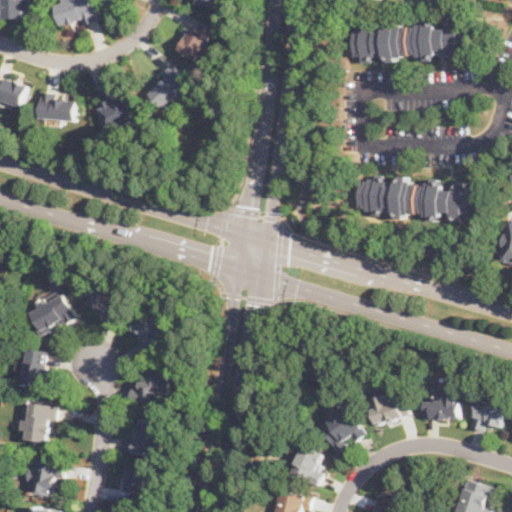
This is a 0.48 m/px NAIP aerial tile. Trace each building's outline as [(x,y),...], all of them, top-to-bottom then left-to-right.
[(31,8),(31,0),(0,0),(0,16),(26,16),(26,8),(31,8)] [(61,0),(58,1),(65,27),(99,17),(94,0),(61,0)] [(200,60),(218,28),(198,17),(180,49),(200,60)] [(354,24),(356,61),(470,57),(468,18),(354,24)] [(192,82),(174,62),(163,72),(168,77),(152,92),(165,107),(192,82)] [(0,98),(25,105),(32,82),(0,73),(0,98)] [(79,97),(71,97),(71,91),(44,91),(43,118),(79,118),(79,97)] [(100,103),(109,128),(141,117),(133,92),(100,103)] [(478,221),(482,188),(446,184),(447,178),(365,170),(361,210),(478,221)] [(511,262),(511,220),(508,220),(501,260),(511,262)] [(122,320),(128,290),(98,283),(93,303),(104,306),(102,316),(122,320)] [(32,311),(45,335),(80,317),(67,292),(32,311)] [(149,349),(172,337),(158,311),(135,323),(149,349)] [(49,348),(29,346),(26,383),(51,385),(53,363),(48,362),(49,348)] [(168,403),(172,368),(147,365),(144,386),(136,385),(134,399),(168,403)] [(409,398),(398,401),(395,390),(371,396),(378,424),(414,414),(409,398)] [(462,418),(462,390),(436,391),(436,401),(426,401),(426,419),(462,418)] [(487,431),(491,422),(504,427),(511,408),(483,398),(472,426),(487,431)] [(59,405),(32,403),(29,439),(57,440),(59,405)] [(321,428),(344,454),(370,431),(347,405),(321,428)] [(158,457),(164,416),(139,413),(133,453),(158,457)] [(330,454),(306,444),(294,474),(318,484),(330,454)] [(30,493),(56,496),(59,477),(65,477),(67,459),(35,455),(30,493)] [(127,496),(149,499),(153,468),(131,466),(127,496)] [(465,511),(494,511),(495,508),(492,507),(499,485),(469,476),(459,510),(465,511)] [(410,511),(415,497),(405,494),(407,485),(386,479),(376,511),(410,511)] [(311,511),(314,493),(281,489),(277,511),(311,511)] [(62,511),(63,509),(37,503),(35,511),(62,511)]
